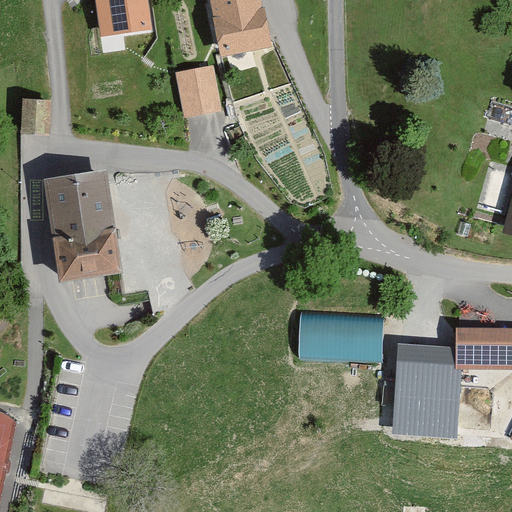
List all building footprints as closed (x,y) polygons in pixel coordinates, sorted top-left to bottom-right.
[(95,0),(101,37),(153,30),(148,0),(95,0)] [(217,0),(230,56),(276,46),(266,0),(217,0)] [(214,68),(179,75),(187,117),(222,111),(214,68)] [(56,101),(28,99),(26,133),(54,134),(56,101)] [(114,172),(52,182),(67,283),(129,273),(114,172)] [(387,315),(303,312),(302,360),(386,364),(387,315)] [(511,330),(463,328),(462,348),(461,372),(511,374),(511,330)] [(457,439),(461,372),(462,348),(398,345),(393,435),(457,439)]
